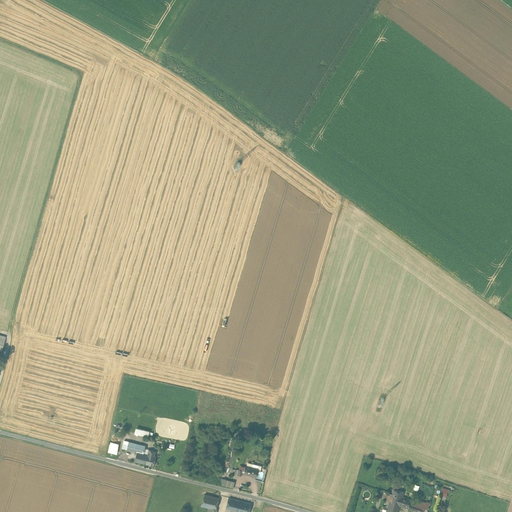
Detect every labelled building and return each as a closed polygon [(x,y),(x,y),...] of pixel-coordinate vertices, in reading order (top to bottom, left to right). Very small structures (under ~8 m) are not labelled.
[(148,436),(150,431),(135,427),(134,432),(148,436)] [(118,444),(111,442),(109,452),(117,454),(118,444)] [(136,443),(129,442),(127,449),(134,451),(136,443)] [(148,454),(144,453),(146,446),(136,443),(134,451),(137,452),(135,461),(144,463),(145,460),(148,461),(149,455),(148,454)] [(208,452),(197,448),(194,459),(198,460),(205,462),(208,452)] [(156,451),(149,449),(148,454),(149,455),(148,461),(145,460),(144,463),(154,466),(156,456),(155,456),(156,451)] [(219,467),(204,463),(205,462),(198,460),(198,464),(204,466),(202,472),(217,475),(219,467)] [(258,469),(246,466),(245,473),(252,475),(252,476),(256,477),(258,469)] [(222,485),(234,488),(236,481),(223,478),(222,485)] [(404,492),(393,489),(391,494),(389,501),(387,509),(395,511),(397,511),(400,506),(403,496),(403,495),(404,492)] [(219,498),(205,494),(202,506),(210,508),(216,509),(219,498)] [(403,496),(400,506),(408,508),(410,499),(411,499),(403,496)] [(242,501),(229,498),(226,508),(237,510),(240,511),(242,501)] [(415,501),(410,499),(408,508),(418,511),(417,511),(422,511),(424,508),(414,505),(415,501)] [(425,503),(411,499),(410,499),(415,501),(414,505),(424,508),(425,503)] [(249,511),(251,503),(242,501),(240,511),(237,510),(237,511),(238,511),(242,511),(243,511),(249,511)]
